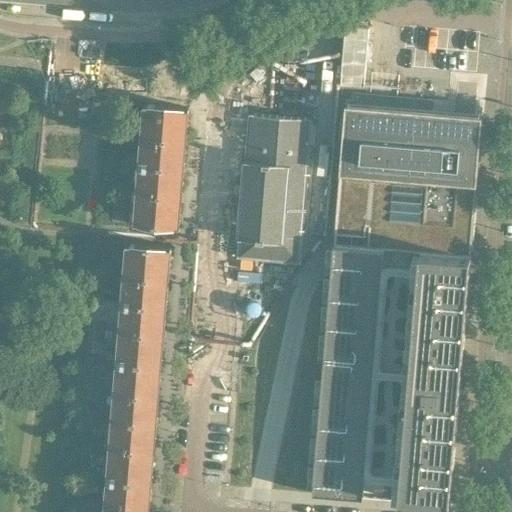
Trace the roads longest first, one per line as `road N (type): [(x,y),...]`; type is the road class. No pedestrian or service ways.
road 1 (residential): [(189,511),(228,67),(263,45)]
road 2 (residential): [(263,45),(355,7),(511,20)]
road 3 (secondary): [(511,347),(498,511)]
road 4 (residential): [(115,0),(143,18),(263,45)]
